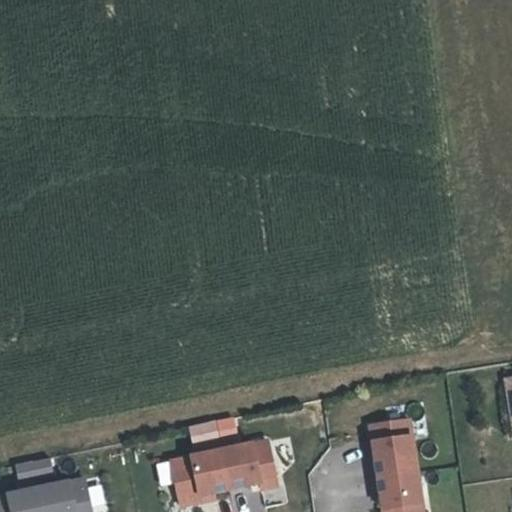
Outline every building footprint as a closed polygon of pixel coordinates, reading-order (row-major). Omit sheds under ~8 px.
[(314,412),(287,415),(288,429),(316,426),(314,412)] [(372,455),(376,476),(418,469),(410,418),(371,424),(376,455),(372,455)] [(232,419),(186,427),(189,440),(234,432),(232,419)] [(268,440),(171,460),(180,505),(202,501),(201,495),(260,482),(261,488),(277,484),(268,440)] [(47,461),(15,466),(19,490),(51,484),(47,461)] [(424,511),(418,469),(376,476),(378,494),(381,494),(384,511),(424,511)] [(38,488),(0,495),(0,511),(92,511),(85,478),(38,488)] [(262,511),(261,493),(237,494),(238,511),(262,511)]
